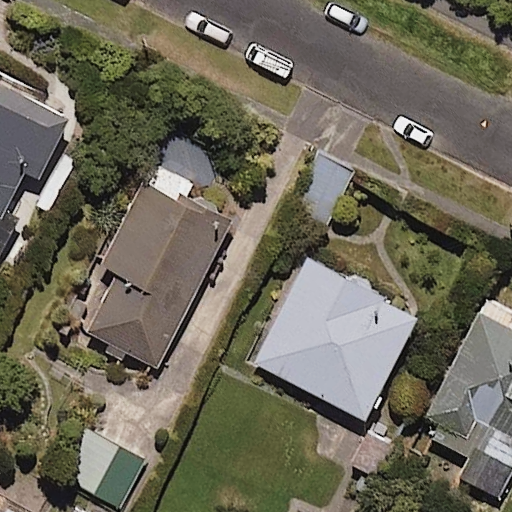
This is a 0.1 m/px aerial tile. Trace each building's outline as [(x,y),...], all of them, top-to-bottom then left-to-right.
[(63,108),(0,76),(0,239),(18,203),(4,195),(20,163),(32,169),(63,108)] [(186,175),(145,156),(97,257),(116,266),(86,330),(154,362),(225,210),(179,189),(186,175)] [(410,293),(299,243),(249,355),(362,405),(365,398),(369,400),(377,384),(370,381),(410,293)] [(511,306),(480,290),(421,408),(438,417),(430,433),(465,450),(454,471),(495,491),(511,456),(511,306)] [(143,455),(91,430),(67,480),(119,505),(143,455)]
